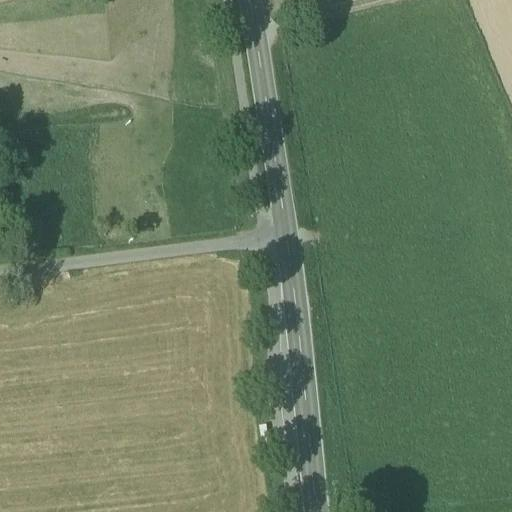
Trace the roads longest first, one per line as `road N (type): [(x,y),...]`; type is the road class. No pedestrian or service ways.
road 1 (residential): [(0,266),(285,236)]
road 2 (secondary): [(315,511),(285,236)]
road 3 (secondary): [(285,236),(249,0)]
road 4 (track): [(384,0),(254,31)]
